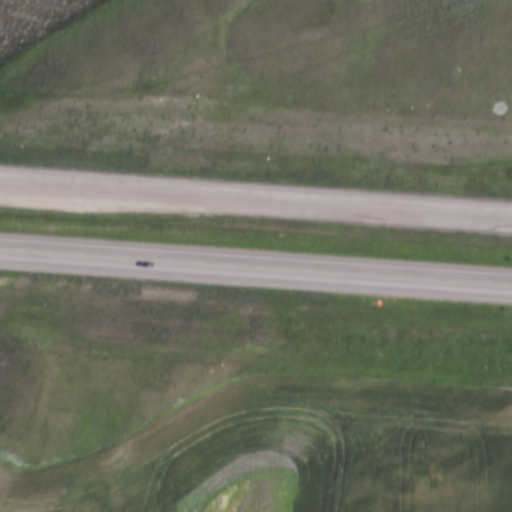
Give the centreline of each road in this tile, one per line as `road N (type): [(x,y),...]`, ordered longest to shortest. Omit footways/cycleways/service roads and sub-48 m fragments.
road 1 (trunk): [(0,247),(511,281)]
road 2 (trunk): [(511,216),(0,184)]
